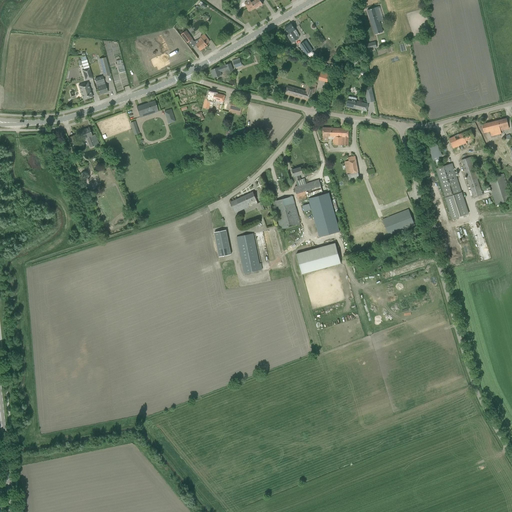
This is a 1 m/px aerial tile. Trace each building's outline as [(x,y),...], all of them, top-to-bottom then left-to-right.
[(258,7),(262,4),(261,3),(262,2),(260,0),(254,0),(255,1),(251,3),(250,0),(244,4),(249,11),(254,8),(255,9),(256,8),(256,9),(259,7),(258,7)] [(367,10),(374,34),(383,32),(375,8),(367,10)] [(287,36),(291,42),(297,38),(293,32),(295,30),(291,24),(284,28),(289,34),(287,36)] [(181,34),(187,43),(192,39),(186,31),(181,34)] [(180,49),(176,42),(177,42),(178,43),(182,40),(177,34),(176,32),(171,34),(172,36),(169,38),(171,42),(167,44),(172,53),(180,49)] [(210,42),(207,38),(204,34),(200,37),(201,38),(198,40),(200,42),(196,45),(200,51),(207,46),(206,44),(210,42)] [(305,52),(306,55),(313,51),(306,41),(298,46),(303,53),(305,52)] [(164,55),(152,61),(154,66),(157,65),(159,69),(169,64),(164,55)] [(361,58),(352,59),(353,66),(362,65),(366,65),(365,55),(360,55),(361,58)] [(105,58),(99,60),(103,77),(110,75),(105,58)] [(125,72),(122,58),(117,59),(120,73),(125,72)] [(211,70),(214,78),(222,75),(220,72),(227,70),(228,72),(233,70),(230,63),(211,70)] [(83,70),(86,81),(93,78),(90,68),(83,70)] [(106,88),(104,81),(103,77),(99,78),(95,79),(98,90),(100,95),(108,92),(106,88)] [(78,85),(83,100),(92,97),(88,82),(78,85)] [(287,86),(285,94),(312,102),(316,88),(307,85),(306,91),(287,86)] [(223,102),(225,96),(209,92),(207,100),(205,100),(205,99),(203,108),(205,108),(205,109),(206,109),(207,109),(209,109),(211,101),(214,102),(214,100),(223,102)] [(346,107),(366,111),(368,104),(356,101),(356,98),(349,97),(348,99),(346,107)] [(240,115),(242,108),(243,103),(231,100),(230,105),(228,112),(240,115)] [(155,101),(136,107),(138,112),(140,118),(145,116),(145,115),(152,112),(153,113),(158,112),(156,106),(155,101)] [(171,110),(164,112),(168,123),(175,121),(171,110)] [(501,134),(500,131),(509,129),(506,119),(482,125),(484,133),(490,131),(491,136),(501,134)] [(80,131),(83,139),(86,138),(90,147),(91,147),(98,144),(94,135),(92,136),(89,128),(80,131)] [(331,136),(331,139),(333,139),(333,145),(348,146),(349,129),(323,128),(322,141),(328,141),(328,136),(331,136)] [(474,138),(472,135),(471,130),(465,132),(449,139),(454,152),(455,152),(459,150),(460,150),(459,146),(465,144),(466,145),(474,142),(472,139),(474,138)] [(69,138),(71,144),(77,142),(74,135),(69,138)] [(486,146),(476,151),(478,156),(488,151),(486,146)] [(461,160),(473,197),(482,194),(472,157),(461,160)] [(468,214),(461,192),(461,193),(452,164),(436,169),(445,198),(452,219),(468,214)] [(295,177),(298,186),(306,184),(304,179),(300,180),(299,175),(303,174),(301,167),(292,170),(294,177),(295,177)] [(347,175),(348,181),(359,179),(358,170),(354,171),(354,173),(347,175)] [(89,176),(87,171),(80,173),(83,179),(89,176)] [(493,177),(492,174),(487,176),(495,204),(511,199),(504,174),(493,177)] [(317,182),(319,189),(309,192),(320,230),(339,225),(328,187),(333,185),(331,178),(317,182)] [(230,203),(235,213),(252,205),(253,206),(258,204),(253,192),(230,203)] [(273,202),(281,229),(300,224),(296,208),(294,201),(293,196),(273,202)] [(302,205),(304,211),(311,209),(309,203),(302,205)] [(408,210),(382,220),(389,236),(410,227),(415,226),(408,210)] [(223,231),(212,234),(217,258),(228,256),(223,231)] [(236,237),(244,273),(260,270),(253,234),(236,237)] [(450,253),(458,253),(458,239),(450,240),(450,253)] [(468,242),(462,244),(465,256),(472,254),(468,242)] [(302,274),(336,265),(341,263),(335,243),(296,254),(302,274)] [(356,327),(349,330),(351,337),(358,334),(356,327)]
